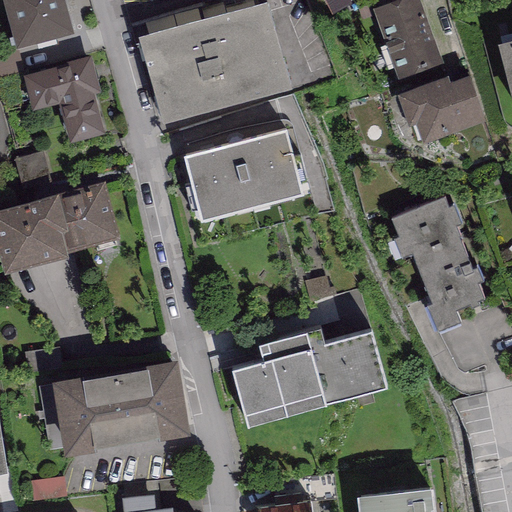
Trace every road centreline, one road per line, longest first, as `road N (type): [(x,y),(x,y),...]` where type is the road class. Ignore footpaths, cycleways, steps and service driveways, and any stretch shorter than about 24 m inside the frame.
road 1 (residential): [(99,0),(200,378),(221,511)]
road 2 (unknown): [(77,462),(209,438)]
